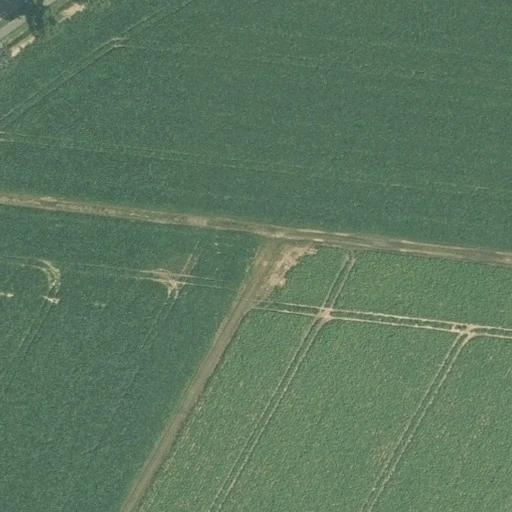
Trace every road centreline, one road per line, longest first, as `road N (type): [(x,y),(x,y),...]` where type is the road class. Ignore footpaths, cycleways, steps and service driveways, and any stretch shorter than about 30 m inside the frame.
road 1 (track): [(511,261),(0,201)]
road 2 (track): [(140,511),(211,355),(286,234)]
